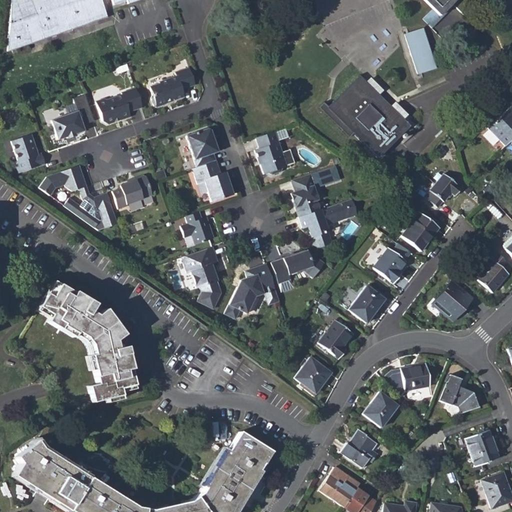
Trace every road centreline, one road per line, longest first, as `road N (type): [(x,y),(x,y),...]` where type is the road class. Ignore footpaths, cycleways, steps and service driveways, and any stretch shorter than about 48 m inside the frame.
road 1 (residential): [(390,344),(350,379),(276,511)]
road 2 (residential): [(390,344),(397,310),(461,227)]
road 3 (residential): [(215,104),(256,224)]
road 4 (residential): [(215,104),(101,142)]
